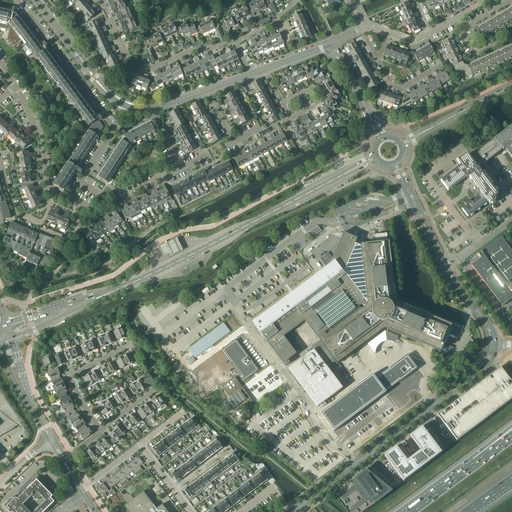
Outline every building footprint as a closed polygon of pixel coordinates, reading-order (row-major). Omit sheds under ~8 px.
[(86,0),(78,7),(82,11),(89,5),(87,3),(90,0),(86,0)] [(257,0),(255,2),(259,11),(269,6),(270,6),(268,1),(264,3),(262,0),(257,0)] [(262,0),(264,3),(268,1),(270,6),(269,6),(273,14),(277,13),(272,3),(274,0),(262,0)] [(435,8),(431,0),(428,0),(429,1),(426,2),(430,10),(435,8)] [(249,4),(250,6),(252,11),(248,13),(250,15),(251,18),(255,16),(253,13),(259,11),(255,2),(254,2),(254,1),(249,4)] [(400,12),(402,11),(414,5),(413,3),(409,5),(408,2),(403,4),(397,6),(400,12)] [(114,15),(116,14),(116,13),(121,11),(129,8),(128,7),(129,7),(129,6),(128,4),(128,3),(127,3),(117,7),(119,10),(117,11),(113,12),(114,15)] [(82,11),(85,15),(96,6),(94,4),(90,8),(89,5),(82,11)] [(402,11),(404,15),(412,12),(411,9),(415,7),(414,5),(402,11)] [(96,6),(85,15),(89,20),(96,14),(94,11),(98,8),(96,6)] [(246,6),(239,9),(238,9),(243,19),(250,15),(248,13),(252,11),(250,6),(247,8),(246,6)] [(122,14),(123,16),(133,12),(132,12),(133,11),(133,10),(132,8),(131,7),(130,7),(129,7),(128,7),(129,8),(121,11),(116,13),(116,14),(117,16),(121,14),(122,14)] [(485,23),(485,24),(482,25),(478,27),(478,28),(476,29),(481,38),(511,19),(511,7),(511,8),(507,10),(508,11),(504,13),(503,12),(499,15),(500,15),(497,17),(496,16),(493,19),(489,21),(485,23)] [(62,89),(90,125),(103,127),(103,126),(70,83),(46,50),(44,51),(16,13),(17,12),(15,11),(15,8),(13,8),(11,12),(0,9),(0,28),(9,31),(7,39),(13,48),(23,40),(36,57),(35,58),(51,81),(54,78),(62,89)] [(230,16),(232,20),(235,19),(237,22),(243,19),(238,9),(239,9),(238,9),(233,11),(233,12),(232,12),(233,14),(230,15),(230,16)] [(293,16),(295,21),(299,20),(300,22),(304,20),(300,11),(296,13),(297,14),(293,16)] [(120,21),(120,23),(124,22),(125,21),(133,17),(135,17),(135,16),(135,15),(134,13),(133,12),(123,16),(124,18),(123,19),(123,20),(120,21)] [(404,15),(406,20),(418,15),(418,13),(413,15),(412,12),(404,15)] [(406,20),(408,25),(416,22),(415,19),(419,17),(418,15),(406,20)] [(232,20),(230,16),(223,19),(224,20),(222,21),(230,40),(233,38),(229,29),(235,26),(234,25),(238,23),(237,22),(235,19),(232,20)] [(125,21),(127,26),(135,22),(133,17),(125,21)] [(89,24),(91,30),(100,26),(98,23),(103,21),(102,19),(89,24)] [(210,20),(204,22),(208,32),(215,29),(222,43),(225,41),(215,19),(212,20),(211,19),(210,20)] [(135,22),(127,26),(130,31),(132,30),(133,33),(142,29),(141,26),(140,25),(137,26),(135,22)] [(204,23),(198,25),(200,28),(196,30),(197,32),(198,34),(201,32),(202,34),(208,32),(204,22),(204,23)] [(416,22),(408,25),(410,30),(413,29),(414,32),(415,32),(415,34),(421,31),(420,31),(420,29),(424,28),(422,22),(417,24),(416,22)] [(173,23),(167,26),(172,36),(178,33),(176,30),(180,28),(179,26),(178,24),(174,25),(173,23),(173,24),(173,23)] [(185,23),(179,26),(180,28),(176,30),(178,33),(178,34),(182,32),(183,36),(190,32),(187,26),(186,23),(185,24),(185,23)] [(192,23),(187,26),(190,32),(191,35),(197,32),(196,30),(200,28),(198,25),(198,23),(194,25),(193,23),(192,24),(192,23)] [(91,30),(93,34),(106,28),(106,26),(101,29),(100,26),(91,30)] [(162,29),(162,30),(164,34),(160,36),(162,40),(166,39),(166,38),(172,36),(167,26),(162,29)] [(93,34),(95,39),(104,36),(103,33),(108,31),(107,31),(106,28),(93,34)] [(153,34),(152,35),(157,45),(163,42),(162,40),(160,36),(164,34),(162,30),(158,31),(159,32),(153,35),(153,34)] [(274,31),(272,32),(278,44),(283,42),(279,33),(276,35),(274,31)] [(272,37),(269,38),(274,49),(274,48),(274,49),(279,47),(278,44),(272,32),(270,33),(272,37)] [(157,45),(152,35),(147,37),(146,38),(146,39),(143,41),(153,63),(157,61),(150,48),(157,45)] [(265,35),(263,36),(269,51),(274,49),(269,38),(266,39),(265,35)] [(95,39),(98,44),(111,39),(110,36),(105,38),(104,36),(95,39)] [(262,41),(259,42),(263,51),(264,53),(269,51),(263,36),(261,37),(262,41)] [(98,44),(100,49),(108,45),(107,43),(112,41),(111,39),(98,44)] [(453,41),(452,39),(450,40),(443,43),(457,74),(461,72),(465,74),(467,78),(511,56),(511,44),(508,47),(508,48),(505,49),(504,48),(501,50),(501,51),(497,53),(497,52),(493,54),(493,55),(490,56),(489,55),(485,57),(486,58),(482,60),(481,59),(477,61),(478,62),(474,63),(474,62),(470,64),(470,65),(468,66),(463,64),(462,60),(461,56),(460,56),(458,52),(459,52),(457,48),(456,48),(455,45),(454,41),(453,41)] [(255,40),(253,41),(258,53),(263,51),(259,42),(256,44),(255,40)] [(258,53),(253,41),(251,41),(252,45),(249,47),(253,55),(258,53)] [(347,47),(350,53),(363,45),(362,43),(356,46),(355,43),(347,47)] [(100,49),(102,54),(115,48),(114,46),(109,48),(108,45),(100,49)] [(350,53),(353,58),(361,53),(359,51),(364,47),(363,45),(350,53)] [(414,54),(416,58),(418,62),(435,53),(430,45),(414,54)] [(384,54),(407,63),(410,54),(387,46),(384,54)] [(104,60),(106,59),(106,58),(113,55),(112,53),(116,51),(115,48),(102,54),(104,60)] [(230,48),(228,49),(233,61),(238,59),(234,50),(234,51),(231,52),(230,48)] [(227,54),(225,55),(228,63),(232,62),(233,64),(234,64),(233,61),(228,49),(225,50),(227,54)] [(208,53),(206,54),(212,67),(213,67),(214,67),(216,67),(216,66),(217,65),(215,60),(213,55),(212,55),(213,56),(210,57),(208,53)] [(220,53),(218,54),(224,68),(225,67),(226,67),(227,66),(228,66),(228,65),(229,65),(228,63),(225,55),(221,57),(220,53)] [(353,58),(356,63),(369,56),(368,54),(362,56),(361,53),(353,58)] [(106,58),(106,59),(109,63),(122,58),(121,55),(116,57),(114,54),(113,55),(106,58)] [(206,59),(203,60),(207,69),(208,69),(209,69),(211,69),(211,68),(212,67),(206,54),(204,55),(206,59)] [(217,58),(215,60),(217,65),(219,69),(220,69),(221,69),(222,69),(223,68),(224,68),(218,54),(216,55),(217,58)] [(356,63),(359,68),(367,64),(365,61),(370,57),(369,56),(356,63)] [(198,57),(197,58),(203,72),(204,72),(206,71),(207,70),(207,69),(203,60),(200,61),(198,57)] [(122,58),(109,63),(111,69),(119,65),(118,62),(123,60),(122,58)] [(196,63),(193,64),(197,73),(198,75),(203,73),(202,71),(203,72),(197,58),(194,59),(196,63)] [(177,67),(174,68),(178,77),(183,74),(183,75),(178,63),(177,62),(175,63),(177,67)] [(188,62),(187,63),(192,75),(197,73),(193,64),(190,66),(188,62)] [(192,75),(187,63),(184,64),(186,68),(183,69),(187,78),(187,77),(192,75)] [(359,68),(362,74),(375,66),(374,64),(368,67),(367,64),(359,68)] [(170,66),(168,67),(173,79),(178,77),(174,68),(171,70),(170,66)] [(362,74),(365,79),(373,74),(371,72),(376,68),(375,66),(362,74)] [(167,72),(165,73),(168,81),(169,83),(170,83),(171,83),(172,82),(173,82),(173,81),(174,80),(173,79),(168,67),(165,68),(167,72)] [(160,70),(158,71),(164,83),(168,81),(165,73),(161,74),(160,70)] [(132,84),(137,86),(140,77),(137,76),(138,72),(136,71),(135,73),(134,76),(133,79),(132,84)] [(150,81),(148,88),(153,90),(153,89),(159,87),(158,86),(164,83),(158,71),(155,72),(157,76),(154,78),(155,79),(151,81),(150,81)] [(440,71),(438,72),(445,83),(450,80),(445,72),(443,73),(440,71)] [(435,77),(436,79),(437,79),(440,85),(441,85),(445,83),(438,72),(437,73),(438,76),(435,77)] [(328,89),(328,90),(334,87),(333,87),(331,83),(331,82),(335,80),(332,76),(331,77),(329,73),(325,75),(323,76),(326,80),(324,81),(324,83),(322,84),(323,87),(326,85),(326,86),(328,89)] [(137,86),(142,88),(147,75),(144,74),(143,78),(140,77),(137,86)] [(365,79),(368,84),(381,77),(380,75),(374,77),(373,74),(365,79)] [(148,88),(150,81),(151,81),(150,81),(147,80),(148,76),(147,75),(142,88),(147,89),(148,88)] [(381,77),(368,84),(371,90),(379,85),(377,82),(382,78),(381,77)] [(283,90),(288,87),(286,82),(287,81),(286,78),(280,81),(282,85),(280,86),(283,90)] [(432,78),(430,79),(436,89),(441,87),(441,85),(440,85),(437,79),(436,79),(435,80),(432,78)] [(429,83),(427,84),(432,92),(436,89),(430,79),(429,80),(429,83)] [(252,84),(254,89),(266,83),(265,81),(261,83),(259,80),(252,84)] [(254,89),(257,94),(264,90),(263,87),(267,84),(266,83),(254,89)] [(423,83),(421,84),(427,95),(432,92),(427,84),(425,85),(423,83)] [(420,88),(418,90),(422,97),(427,95),(421,84),(419,85),(420,88)] [(334,96),(336,95),(339,93),(338,90),(335,86),(334,87),(328,90),(326,91),(327,94),(330,92),(330,94),(332,93),(334,96)] [(377,99),(382,101),(386,89),(385,88),(382,91),(380,90),(377,99)] [(413,88),(411,89),(418,100),(422,97),(418,90),(416,91),(413,88)] [(382,101),(387,102),(390,94),(388,93),(388,90),(386,89),(382,101)] [(410,94),(408,95),(412,101),(413,103),(418,100),(411,89),(410,90),(410,94)] [(257,94),(260,99),(271,92),(270,90),(266,92),(264,90),(257,94)] [(224,101),(225,103),(237,97),(234,91),(227,95),(228,98),(224,101)] [(260,99),(262,103),(270,99),(268,96),(272,94),(271,92),(260,99)] [(387,102),(392,104),(397,92),(395,92),(392,94),(390,94),(387,102)] [(398,105),(401,98),(401,97),(399,97),(398,93),(397,92),(392,104),(398,106),(398,105)] [(335,101),(338,99),(336,95),(334,96),(332,93),(330,94),(327,96),(327,95),(324,97),(326,99),(328,98),(328,99),(329,100),(331,98),(333,102),(335,101)] [(401,98),(398,105),(401,106),(402,107),(404,106),(412,101),(408,95),(407,93),(403,95),(403,96),(401,96),(401,97),(401,98)] [(230,102),(232,106),(239,102),(237,97),(225,103),(226,104),(230,102)] [(333,106),(335,109),(338,107),(335,101),(333,102),(331,98),(329,100),(328,99),(325,101),(323,102),(324,104),(326,103),(327,105),(329,104),(331,107),(333,106)] [(262,103),(265,108),(276,102),(275,100),(271,102),(270,99),(262,103)] [(192,106),(195,111),(207,105),(205,102),(201,104),(200,102),(192,106)] [(229,111),(230,113),(242,106),(239,102),(232,106),(233,108),(229,111)] [(265,108),(267,113),(275,109),(273,106),(277,103),(276,102),(265,108)] [(332,112),(335,110),(335,109),(333,106),(331,107),(329,104),(327,105),(324,106),(321,108),(323,110),(325,109),(326,110),(326,111),(328,109),(330,113),(332,112)] [(195,111),(197,116),(205,112),(203,108),(207,106),(207,105),(195,111)] [(235,112),(237,115),(245,111),(242,106),(230,113),(231,114),(235,112)] [(267,113),(270,118),(282,111),(281,109),(276,111),(275,109),(267,113)] [(330,117),(332,120),(335,118),(332,112),(330,113),(328,109),(326,111),(326,110),(322,112),(324,116),(325,116),(327,115),(328,118),(330,117)] [(168,119),(169,121),(181,115),(178,110),(170,114),(172,116),(168,119)] [(199,120),(201,119),(213,113),(212,111),(206,114),(205,112),(197,116),(199,120)] [(234,120),(235,122),(247,116),(245,111),(237,115),(238,118),(234,120)] [(282,111),(270,118),(273,122),(280,118),(279,115),(282,113),(282,111)] [(201,119),(204,124),(212,120),(210,117),(214,114),(213,113),(201,119)] [(307,121),(309,124),(310,124),(313,127),(314,126),(316,130),(319,129),(321,132),(324,130),(322,127),(320,123),(318,125),(316,121),(312,123),(309,120),(307,114),(304,116),(307,121)] [(0,121),(0,129),(6,123),(4,121),(8,116),(6,115),(0,121)] [(174,121),(176,124),(183,120),(181,115),(169,121),(169,122),(174,121)] [(325,120),(327,124),(332,121),(332,120),(330,117),(328,118),(327,115),(325,116),(324,116),(321,118),(323,122),(325,120)] [(247,116),(235,122),(236,123),(240,121),(242,124),(250,120),(247,116)] [(322,127),(327,124),(325,120),(323,122),(321,118),(316,121),(318,125),(320,123),(322,127)] [(0,129),(4,133),(10,126),(12,124),(11,124),(14,122),(12,120),(8,124),(6,123),(0,129)] [(171,130),(172,132),(184,125),(185,124),(183,120),(176,124),(177,126),(171,130)] [(204,124),(207,129),(218,122),(217,120),(213,122),(212,120),(204,124)] [(207,129),(209,133),(217,129),(215,127),(219,124),(218,122),(207,129)] [(124,138),(122,141),(133,148),(131,144),(155,131),(150,123),(126,135),(124,131),(122,132),(124,138)] [(309,124),(305,126),(307,130),(309,129),(311,133),(316,130),(314,126),(313,127),(310,124),(309,124)] [(103,127),(90,125),(87,127),(81,138),(84,140),(70,162),(54,186),(62,191),(78,167),(103,128),(103,127)] [(177,131),(179,134),(186,130),(184,125),(172,132),(173,133),(177,131)] [(7,136),(8,135),(14,129),(10,126),(4,133),(7,136)] [(305,126),(300,129),(302,133),(304,132),(306,136),(311,133),(309,129),(307,130),(305,126)] [(479,151),(472,157),(473,157),(480,166),(502,150),(503,150),(505,149),(511,158),(511,126),(510,128),(479,151)] [(8,135),(12,139),(18,132),(14,129),(8,135)] [(209,133),(212,138),(223,132),(222,130),(218,132),(217,129),(209,133)] [(280,135),(278,136),(282,144),(287,141),(283,134),(281,129),(279,131),(280,135)] [(296,136),(297,136),(298,135),(302,142),(308,139),(306,136),(304,132),(302,133),(300,129),(294,132),(296,136)] [(176,139),(177,141),(189,135),(186,130),(179,134),(180,137),(176,139)] [(12,139),(15,142),(22,135),(18,132),(12,139)] [(18,147),(20,145),(26,138),(28,137),(31,134),(29,132),(25,137),(23,135),(22,135),(15,142),(15,143),(18,147)] [(223,132),(212,138),(215,143),(222,139),(220,136),(224,133),(223,132)] [(273,134),(271,135),(277,147),(282,144),(278,136),(275,138),(273,134)] [(182,141),(184,144),(191,140),(189,135),(177,141),(178,142),(182,141)] [(271,140),(268,141),(273,149),(277,147),(271,135),(269,136),(271,140)] [(26,138),(20,145),(24,149),(30,142),(26,138)] [(133,148),(122,141),(119,139),(113,149),(116,150),(98,178),(107,183),(125,156),(129,158),(129,159),(130,159),(130,158),(131,158),(136,155),(133,148)] [(263,139),(262,140),(268,152),(273,149),(268,141),(266,143),(263,139)] [(181,149),(182,150),(194,144),(191,140),(184,144),(185,146),(181,149)] [(261,145),(259,147),(263,154),(268,152),(262,140),(260,141),(261,145)] [(194,144),(182,150),(183,152),(187,150),(189,153),(197,149),(194,144)] [(253,144),(252,145),(258,157),(263,154),(259,147),(256,148),(253,144)] [(252,150),(249,152),(254,159),(258,157),(252,145),(250,146),(252,150)] [(242,156),(240,157),(244,165),(249,162),(242,150),(240,151),(242,156)] [(244,150),(242,150),(249,162),(254,159),(249,152),(246,153),(244,150)] [(244,165),(240,157),(237,158),(234,155),(232,156),(235,160),(239,167),(244,165)] [(500,193),(480,166),(473,157),(471,159),(468,155),(457,160),(458,163),(440,176),(443,179),(443,180),(441,181),(448,191),(450,189),(451,189),(466,178),(467,179),(469,177),(471,180),(481,193),(470,201),(469,200),(464,204),(466,206),(462,209),(468,217),(470,215),(488,202),(490,204),(494,201),(496,200),(494,197),(500,193)] [(228,162),(224,164),(228,173),(233,170),(228,162)] [(228,173),(224,164),(219,167),(223,175),(228,173)] [(223,175),(219,167),(215,169),(219,177),(223,175)] [(219,177),(215,169),(210,171),(214,180),(219,177)] [(208,180),(205,174),(204,171),(200,174),(204,182),(208,180)] [(214,180),(210,171),(205,174),(208,180),(209,182),(214,180)] [(204,182),(200,174),(195,176),(199,184),(204,182)] [(31,176),(22,178),(23,184),(32,182),(31,179),(37,178),(37,175),(33,176),(31,177),(31,176)] [(199,184),(195,176),(191,178),(195,186),(199,184)] [(195,186),(191,178),(186,181),(190,189),(195,186)] [(190,189),(186,181),(182,183),(186,191),(190,189)] [(186,191),(182,183),(177,185),(181,193),(186,191)] [(24,189),(26,194),(40,187),(39,186),(33,188),(32,185),(24,189)] [(164,190),(161,191),(165,200),(166,202),(167,202),(166,199),(170,197),(164,185),(162,186),(164,190)] [(181,193),(177,185),(172,188),(176,196),(181,193)] [(26,194),(28,199),(37,195),(35,192),(41,190),(40,187),(26,194)] [(156,189),(154,190),(160,202),(165,200),(161,191),(158,193),(156,189)] [(154,195),(151,196),(156,205),(155,205),(156,207),(158,207),(157,204),(160,202),(154,190),(152,191),(154,195)] [(147,194),(144,195),(150,207),(151,209),(152,208),(151,207),(155,205),(156,205),(151,196),(149,198),(147,194)] [(28,199),(31,203),(44,197),(43,195),(38,198),(37,195),(28,199)] [(144,200),(142,201),(147,212),(148,212),(147,209),(150,207),(144,195),(142,196),(144,200)] [(44,197),(31,203),(33,209),(41,205),(40,202),(45,199),(44,197)] [(137,199),(135,200),(142,214),(142,215),(147,212),(142,201),(139,203),(137,199)] [(134,205),(132,206),(137,216),(142,214),(135,200),(133,201),(134,205)] [(125,205),(131,217),(132,219),(137,216),(132,206),(129,208),(127,204),(125,205)] [(131,217),(125,205),(123,206),(125,210),(122,211),(124,216),(123,217),(126,222),(127,222),(126,220),(131,217)] [(0,217),(0,218),(1,220),(11,218),(8,207),(0,208),(0,217)] [(47,220),(52,222),(58,208),(56,207),(54,213),(51,211),(47,220)] [(56,226),(57,224),(60,216),(58,214),(60,209),(58,208),(52,222),(51,224),(56,226)] [(115,215),(113,217),(119,226),(120,226),(119,224),(123,221),(124,223),(125,223),(122,218),(120,219),(115,210),(113,212),(115,215)] [(57,224),(62,226),(68,212),(66,212),(64,217),(60,216),(57,224)] [(68,212),(62,226),(67,229),(71,220),(68,219),(70,213),(68,212)] [(108,215),(106,217),(113,227),(117,225),(120,229),(120,228),(119,226),(113,217),(110,219),(108,215)] [(106,221),(104,223),(109,231),(108,231),(110,235),(112,234),(111,232),(115,230),(113,227),(106,217),(104,218),(106,221)] [(3,242),(10,245),(12,241),(15,234),(19,225),(12,222),(8,231),(13,233),(11,238),(10,238),(5,236),(3,242)] [(99,222),(97,223),(104,234),(108,231),(109,231),(104,223),(101,225),(99,222)] [(97,227),(94,229),(99,237),(100,236),(101,239),(102,240),(103,240),(100,236),(104,234),(97,223),(95,224),(97,227)] [(17,243),(20,236),(24,227),(19,225),(15,234),(19,236),(16,241),(15,242),(12,241),(10,245),(9,248),(14,250),(17,243)] [(318,226),(308,233),(312,238),(321,231),(318,226)] [(14,250),(19,253),(22,245),(25,238),(29,229),(24,227),(20,236),(24,238),(21,243),(20,244),(17,243),(14,250)] [(89,227),(87,229),(95,240),(96,242),(101,239),(100,236),(99,237),(94,229),(92,231),(89,227)] [(18,254),(23,256),(27,247),(30,240),(34,232),(29,229),(25,238),(28,240),(26,246),(25,246),(22,245),(19,253),(18,254)] [(95,240),(87,229),(85,230),(88,234),(85,235),(90,243),(95,240)] [(23,256),(28,258),(31,251),(34,243),(39,234),(34,232),(30,240),(33,242),(31,248),(30,248),(27,247),(23,256)] [(27,261),(32,263),(36,253),(40,245),(45,234),(39,232),(39,234),(34,243),(38,245),(35,252),(34,252),(31,251),(28,258),(27,261)] [(395,300),(388,243),(361,246),(356,244),(358,239),(343,233),(333,258),(328,252),(323,255),(320,257),(329,269),(294,295),(288,299),(255,324),(262,333),(260,334),(265,340),(283,364),(285,366),(290,363),(288,360),(296,354),(286,340),(283,336),(305,321),(318,338),(319,340),(311,346),(314,350),(289,368),(318,407),(343,388),(328,369),(331,367),(337,363),(339,362),(341,360),(366,341),(368,344),(370,347),(375,354),(375,352),(376,351),(376,350),(376,349),(377,348),(377,347),(378,346),(379,345),(379,344),(380,344),(381,343),(382,342),(381,340),(380,339),(378,337),(373,340),(372,341),(372,340),(370,338),(383,328),(387,328),(412,339),(415,340),(416,340),(429,346),(434,347),(441,350),(445,340),(451,326),(397,303),(395,300)] [(37,265),(38,263),(50,237),(50,238),(50,237),(45,234),(40,245),(44,247),(41,254),(39,255),(36,253),(32,263),(37,265)] [(50,237),(38,263),(46,266),(50,257),(46,256),(45,254),(47,250),(52,252),(56,243),(54,242),(55,240),(50,238),(50,237)] [(472,266),(502,307),(511,299),(511,251),(501,238),(481,253),(481,252),(478,255),(481,259),(472,266)] [(151,252),(155,260),(163,256),(159,248),(151,252)] [(190,270),(191,272),(200,268),(199,266),(198,263),(189,268),(190,270)] [(195,358),(230,332),(224,323),(223,323),(189,349),(188,349),(189,349),(195,358)] [(117,330),(113,331),(116,340),(119,339),(120,340),(126,338),(121,327),(117,328),(117,330)] [(108,332),(104,334),(109,345),(115,342),(114,341),(116,340),(113,331),(109,333),(108,332)] [(97,337),(96,337),(100,347),(102,346),(103,347),(109,345),(104,334),(100,336),(100,337),(97,338),(97,337)] [(91,339),(88,341),(92,352),(98,349),(97,348),(100,347),(96,337),(95,337),(95,339),(92,340),(91,339)] [(236,340),(222,350),(245,381),(259,370),(236,340)] [(84,343),(80,345),(83,354),(86,353),(87,354),(92,352),(88,341),(84,342),(84,343)] [(75,346),(71,348),(76,359),(81,356),(81,355),(83,354),(80,345),(76,347),(75,346)] [(68,351),(63,353),(67,361),(69,360),(70,361),(76,359),(71,348),(67,350),(68,351)] [(67,361),(63,353),(59,354),(58,353),(54,355),(59,366),(65,363),(64,362),(67,361)] [(129,353),(123,356),(128,367),(132,365),(132,363),(136,361),(132,353),(129,354),(129,353)] [(118,360),(116,361),(120,370),(124,368),(124,369),(128,367),(123,356),(118,359),(118,360)] [(372,375),(320,414),(333,432),(385,393),(385,392),(398,382),(399,383),(417,370),(406,356),(375,380),(372,375)] [(44,364),(45,367),(51,364),(49,359),(43,361),(44,364)] [(113,362),(107,365),(112,375),(116,373),(116,372),(120,370),(116,361),(113,363),(113,362)] [(102,368),(100,370),(104,378),(108,376),(108,377),(112,375),(107,365),(102,367),(102,368)] [(456,441),(457,442),(511,399),(511,382),(501,367),(438,415),(457,440),(456,441)] [(49,381),(50,382),(60,378),(59,375),(60,375),(58,369),(47,373),(49,377),(50,377),(51,380),(49,381)] [(97,370),(91,373),(96,383),(100,381),(100,380),(104,378),(100,370),(97,371),(97,370)] [(96,383),(91,373),(86,376),(86,377),(83,378),(88,387),(92,384),(92,385),(96,383)] [(139,379),(135,381),(141,392),(147,388),(146,387),(153,383),(155,382),(151,378),(149,375),(144,378),(140,380),(139,379)] [(235,377),(222,387),(231,398),(224,403),(230,411),(243,402),(246,406),(253,401),(235,377)] [(52,386),(54,390),(65,386),(62,380),(61,380),(60,378),(50,382),(50,383),(52,382),(53,386),(52,386)] [(132,385),(128,387),(133,395),(136,394),(136,395),(141,392),(135,381),(132,384),(132,385)] [(56,398),(56,399),(67,394),(66,392),(67,391),(65,386),(54,390),(56,394),(57,394),(58,397),(56,398)] [(124,389),(120,391),(126,401),(132,398),(131,397),(133,395),(128,387),(124,390),(124,389)] [(117,394),(113,397),(118,405),(120,403),(121,404),(126,401),(120,391),(116,393),(117,394)] [(59,403),(61,407),(72,402),(69,396),(68,397),(67,394),(56,399),(57,400),(59,399),(60,402),(59,403)] [(154,400),(151,402),(157,409),(161,407),(161,408),(165,405),(164,404),(166,402),(163,397),(161,399),(158,395),(153,399),(154,400)] [(108,398),(105,400),(111,410),(116,407),(116,406),(118,405),(113,397),(109,399),(108,398)] [(111,410),(105,400),(101,403),(102,404),(97,406),(102,414),(105,413),(105,414),(111,410)] [(72,402),(61,407),(63,411),(64,410),(66,415),(74,411),(73,408),(74,408),(72,402)] [(148,402),(143,406),(150,416),(151,416),(152,417),(155,415),(153,412),(157,409),(151,402),(149,403),(148,402)] [(139,411),(137,412),(142,420),(146,417),(147,418),(150,416),(143,406),(138,410),(139,411)] [(70,422),(72,426),(82,419),(78,414),(77,414),(75,412),(68,418),(70,421),(70,422)] [(134,413),(129,417),(136,426),(140,424),(139,423),(142,420),(137,412),(135,414),(134,413)] [(124,422),(122,423),(128,431),(131,429),(132,428),(132,429),(136,426),(129,417),(124,421),(124,422)] [(200,427),(193,417),(187,422),(194,432),(201,428),(200,427)] [(76,429),(78,432),(86,427),(84,424),(85,424),(82,419),(72,426),(75,429),(76,429)] [(194,432),(187,422),(181,426),(189,437),(189,436),(188,434),(193,431),(194,432)] [(114,428),(116,430),(121,437),(122,437),(125,435),(124,434),(125,434),(125,433),(128,431),(122,423),(120,425),(119,424),(114,428)] [(189,437),(181,426),(175,431),(182,440),(183,441),(189,437)] [(453,444),(452,444),(444,450),(442,452),(422,426),(410,436),(421,450),(412,457),(411,454),(409,456),(410,458),(407,460),(396,446),(384,455),(404,481),(402,482),(403,482),(427,464),(427,463),(431,460),(442,452),(453,444)] [(86,427),(78,432),(81,436),(80,437),(83,440),(92,433),(89,428),(88,429),(86,427)] [(112,435),(110,436),(115,444),(119,441),(119,442),(123,439),(122,437),(121,437),(116,430),(111,434),(112,435)] [(182,440),(175,431),(169,435),(176,444),(182,440)] [(176,444),(169,435),(164,439),(171,449),(176,444)] [(107,437),(102,441),(109,450),(112,448),(111,447),(115,444),(110,436),(107,438),(107,437)] [(440,446),(444,450),(452,444),(456,441),(452,437),(440,446)] [(223,447),(215,438),(211,441),(218,451),(223,447)] [(171,449),(164,439),(158,444),(164,452),(165,453),(171,449)] [(97,445),(95,447),(101,455),(104,452),(105,453),(109,450),(102,441),(96,444),(97,445)] [(218,451),(211,441),(210,441),(207,444),(214,454),(218,451)] [(164,452),(158,444),(152,448),(156,454),(154,455),(158,460),(160,458),(159,456),(164,452)] [(214,454),(207,444),(208,446),(204,449),(203,447),(210,457),(214,454)] [(101,455),(95,447),(93,449),(92,448),(87,451),(94,461),(98,458),(97,457),(101,455)] [(210,457),(203,447),(199,450),(206,460),(210,457)] [(206,460),(199,450),(198,450),(200,452),(196,455),(196,454),(195,454),(202,463),(206,460)] [(241,463),(237,458),(238,458),(236,455),(235,455),(233,453),(229,456),(236,466),(241,463)] [(202,463),(195,454),(191,457),(198,466),(202,463)] [(236,466),(229,456),(225,459),(232,469),(232,468),(235,465),(236,466)] [(140,467),(144,464),(138,457),(134,460),(131,462),(139,473),(143,471),(140,467)] [(198,466),(191,457),(187,460),(194,469),(198,466)] [(232,469),(225,459),(221,462),(228,472),(232,469)] [(194,469),(187,460),(188,461),(184,464),(182,462),(190,472),(194,469)] [(139,473),(131,462),(128,465),(124,467),(129,475),(133,472),(136,476),(139,473)] [(190,472),(182,462),(178,466),(186,475),(190,472)] [(228,472),(221,462),(217,465),(224,475),(224,474),(227,471),(228,472)] [(224,475),(217,465),(213,468),(220,478),(224,475)] [(186,475),(178,466),(179,467),(175,469),(175,468),(174,469),(182,479),(186,475)] [(125,477),(129,475),(124,467),(120,470),(117,473),(125,484),(129,482),(125,477)] [(220,478),(213,468),(208,471),(215,480),(219,478),(220,478)] [(266,473),(262,468),(254,474),(261,485),(267,480),(263,475),(266,473)] [(182,479),(174,469),(168,474),(171,478),(174,477),(177,482),(182,479)] [(373,503),(361,511),(362,511),(373,504),(368,507),(368,508),(374,504),(374,505),(393,491),(392,490),(401,483),(392,490),(366,469),(354,478),(373,503)] [(215,480),(208,471),(204,475),(212,484),(211,482),(214,480),(215,481),(215,480)] [(125,484),(117,473),(114,476),(113,475),(110,478),(115,485),(119,482),(122,487),(125,484)] [(34,480),(27,486),(28,487),(25,490),(26,491),(21,496),(18,499),(16,498),(15,499),(14,498),(13,498),(12,498),(11,498),(10,499),(3,506),(8,511),(9,511),(43,511),(50,505),(54,502),(51,498),(52,496),(47,491),(48,490),(45,487),(46,486),(40,480),(41,479),(37,474),(33,478),(34,480)] [(261,485),(254,474),(253,475),(254,475),(249,479),(248,479),(256,489),(261,485)] [(212,484),(204,475),(200,478),(208,488),(212,485),(212,484)] [(106,481),(103,484),(111,494),(114,492),(111,488),(115,485),(110,478),(106,481)] [(208,488),(200,478),(196,481),(204,491),(208,488)] [(256,489),(248,479),(242,483),(250,493),(255,489),(256,489)] [(204,491),(196,481),(192,484),(200,494),(204,491)] [(250,493),(242,483),(243,485),(238,489),(237,487),(244,498),(245,498),(245,497),(250,493)] [(100,485),(96,489),(99,493),(100,493),(103,497),(106,495),(109,492),(112,496),(111,494),(103,484),(101,485),(100,485)] [(200,494),(192,484),(188,487),(196,497),(200,494)] [(196,497),(188,487),(184,490),(188,495),(185,497),(189,502),(196,497)] [(244,498),(237,487),(235,489),(231,492),(239,502),(244,498)] [(157,509),(143,492),(125,506),(128,511),(167,511),(162,505),(157,509)] [(239,502),(231,492),(232,494),(227,498),(225,496),(233,507),(233,506),(239,502)] [(233,507),(225,496),(219,500),(227,511),(232,507),(233,507)] [(225,511),(227,511),(219,500),(214,505),(219,511),(225,511)]
